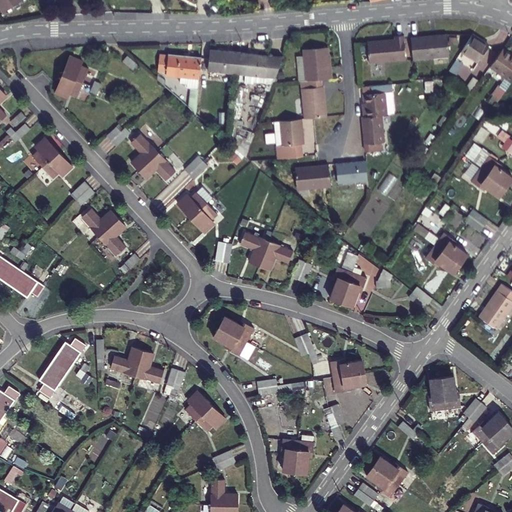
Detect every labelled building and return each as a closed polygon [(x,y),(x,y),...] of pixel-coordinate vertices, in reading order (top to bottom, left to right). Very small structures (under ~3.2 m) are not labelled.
[(16,0),(0,0),(0,17),(1,19),(20,5),(16,0)] [(489,43),(474,33),(463,49),(479,60),(489,43)] [(447,35),(410,39),(413,60),(449,57),(447,35)] [(368,43),(370,63),(405,60),(403,36),(394,37),(395,40),(368,43)] [(302,48),(305,80),(320,78),(332,77),(331,66),(329,66),(327,46),(302,48)] [(511,82),(511,80),(511,56),(502,49),(489,67),(504,77),(511,82)] [(237,75),(239,53),(209,51),(207,73),(237,75)] [(239,53),(237,75),(265,77),(273,78),(281,56),(239,53)] [(138,67),(123,54),(119,59),(133,72),(138,67)] [(198,79),(200,58),(167,55),(167,57),(159,56),(157,72),(166,73),(165,76),(180,77),(179,83),(188,84),(189,78),(198,79)] [(63,74),(82,83),(88,69),(80,66),(82,60),(70,56),(63,74)] [(281,56),(273,78),(277,78),(285,56),(281,56)] [(82,83),(63,74),(55,93),(67,97),(68,95),(76,98),(82,83)] [(473,74),(464,86),(471,91),(479,79),(473,74)] [(265,77),(237,75),(236,83),(264,85),(265,77)] [(498,85),(505,90),(511,82),(504,77),(498,85)] [(189,78),(188,84),(187,92),(191,92),(191,91),(197,92),(198,79),(189,78)] [(313,117),(326,116),(323,85),(321,85),(320,78),(305,80),(301,80),(306,118),(313,117)] [(362,107),(363,115),(382,114),(394,112),(391,82),(362,85),(364,107),(362,107)] [(196,104),(197,92),(191,91),(191,92),(189,108),(194,112),(195,114),(195,112),(196,104)] [(26,116),(21,110),(11,120),(16,125),(26,116)] [(382,114),(363,115),(366,151),(381,149),(381,141),(384,141),(382,114)] [(277,146),(279,158),(303,155),(302,143),(305,143),(302,118),(280,121),(275,122),(277,146)] [(29,129),(24,123),(14,133),(10,137),(15,142),(29,129)] [(106,137),(111,142),(126,129),(120,123),(106,137)] [(126,129),(111,142),(115,146),(129,132),(126,129)] [(139,169),(157,152),(139,133),(130,141),(140,152),(131,161),(139,169)] [(511,138),(508,136),(501,146),(511,153),(511,152),(511,138)] [(41,168),(58,152),(44,137),(35,146),(38,150),(31,157),(41,168)] [(234,151),(229,156),(236,163),(241,158),(234,151)] [(58,152),(41,168),(52,179),(58,172),(61,175),(71,166),(58,152)] [(157,152),(139,169),(147,177),(156,168),(167,180),(175,171),(157,152)] [(183,168),(188,174),(203,160),(198,155),(183,168)] [(479,168),(505,187),(511,177),(494,165),(497,162),(488,155),(479,168)] [(206,164),(203,160),(188,174),(191,178),(206,164)] [(368,180),(366,160),(338,163),(340,183),(368,180)] [(330,186),(327,164),(296,167),(298,188),(330,186)] [(505,187),(479,168),(469,181),(478,187),(481,184),(498,196),(505,187)] [(378,189),(387,194),(396,177),(388,172),(378,189)] [(75,202),(88,187),(85,184),(71,199),(75,202)] [(94,193),(88,187),(75,202),(82,208),(94,193)] [(402,189),(400,196),(411,199),(413,191),(402,189)] [(190,217),(205,203),(195,191),(189,197),(186,194),(176,203),(190,217)] [(205,203),(190,217),(204,232),(213,223),(210,219),(215,214),(205,203)] [(99,236),(118,219),(110,211),(101,219),(92,209),(83,218),(99,236)] [(469,216),(485,226),(488,222),(472,211),(469,216)] [(480,233),(485,226),(469,216),(464,222),(480,233)] [(118,219),(99,236),(117,256),(126,247),(116,235),(125,227),(118,219)] [(259,264),(268,240),(243,231),(239,242),(252,248),(247,259),(259,264)] [(435,244),(460,263),(467,253),(449,241),(451,238),(443,233),(435,244)] [(223,260),(230,242),(224,240),(218,258),(223,260)] [(268,240),(259,264),(270,268),(275,256),(288,261),(293,250),(268,240)] [(237,245),(230,242),(223,260),(230,263),(237,245)] [(460,263),(435,244),(425,258),(433,263),(435,260),(453,273),(460,263)] [(17,257),(23,261),(26,255),(21,252),(17,257)] [(347,253),(342,266),(353,270),(358,257),(347,253)] [(26,255),(23,261),(30,265),(33,260),(26,255)] [(125,264),(129,268),(139,259),(135,255),(125,264)] [(0,277),(8,283),(17,269),(0,257),(0,277)] [(291,276),(297,278),(303,261),(297,258),(291,276)] [(139,259),(129,268),(130,269),(139,260),(139,259)] [(303,261),(297,278),(303,281),(310,263),(303,261)] [(119,270),(123,274),(128,269),(124,265),(119,270)] [(341,302),(351,273),(336,268),(333,277),(336,279),(330,297),(341,302)] [(17,269),(8,283),(27,295),(30,291),(36,295),(42,286),(17,269)] [(351,273),(341,302),(352,306),(359,287),(362,289),(366,279),(351,273)] [(385,284),(371,283),(371,290),(384,291),(385,284)] [(410,284),(404,292),(408,296),(411,293),(422,301),(426,295),(410,284)] [(511,306),(511,292),(502,285),(479,317),(496,329),(511,306)] [(219,327),(246,341),(253,327),(245,323),(244,326),(224,316),(219,327)] [(246,341),(219,327),(213,337),(232,347),(230,351),(239,356),(246,341)] [(308,335),(302,337),(307,354),(313,353),(308,335)] [(307,354),(302,337),(296,338),(301,356),(307,354)] [(53,361),(66,370),(83,344),(75,339),(70,346),(65,342),(53,361)] [(106,342),(99,342),(98,361),(105,361),(106,342)] [(135,376),(143,350),(131,347),(128,359),(114,356),(110,368),(135,376)] [(143,350),(135,376),(160,383),(164,371),(149,366),(153,353),(143,350)] [(333,376),(364,371),(362,359),(341,363),(340,359),(331,361),(333,376)] [(66,370),(53,361),(41,379),(45,382),(41,389),(50,395),(66,370)] [(171,390),(178,373),(172,370),(165,387),(171,390)] [(364,371),(333,376),(336,393),(346,391),(345,387),(366,382),(364,371)] [(79,372),(76,376),(81,380),(84,375),(79,372)] [(185,375),(178,373),(171,390),(178,393),(185,375)] [(441,377),(445,409),(461,407),(460,397),(456,397),(454,375),(441,377)] [(81,380),(76,376),(72,381),(78,385),(81,380)] [(445,409),(441,377),(430,378),(431,400),(427,400),(428,410),(445,409)] [(257,390),(276,386),(275,380),(256,384),(257,390)] [(277,394),(276,386),(257,390),(259,397),(277,394)] [(0,417),(16,393),(8,387),(4,394),(0,390),(0,417)] [(196,421),(212,404),(198,391),(189,400),(193,404),(186,411),(196,421)] [(462,413),(468,417),(480,402),(474,397),(462,413)] [(55,410),(67,418),(73,410),(61,401),(55,410)] [(480,402),(468,417),(474,422),(486,406),(480,402)] [(212,404),(196,421),(207,432),(214,425),(217,428),(226,418),(212,404)] [(335,407),(329,409),(334,427),(340,426),(335,407)] [(482,442),(506,421),(498,412),(482,426),(480,424),(472,431),(482,442)] [(8,415),(4,420),(26,435),(30,429),(8,415)] [(412,429),(402,421),(397,427),(412,440),(417,434),(412,429)] [(511,427),(506,421),(482,442),(492,454),(500,447),(497,444),(511,429),(511,427)] [(416,425),(412,429),(417,434),(421,429),(416,425)] [(337,439),(334,428),(327,430),(330,441),(337,439)] [(294,472),(298,441),(282,439),(281,449),(285,450),(282,470),(294,472)] [(298,441),(294,472),(306,473),(309,453),(314,454),(315,443),(298,441)] [(498,470),(511,458),(507,451),(493,464),(498,470)] [(215,466),(231,458),(228,452),(212,460),(215,466)] [(373,465),(399,484),(408,472),(399,466),(397,469),(380,456),(373,465)] [(511,468),(511,457),(511,458),(498,470),(503,476),(511,468)] [(234,464),(231,458),(215,466),(218,472),(234,464)] [(19,469),(12,465),(3,480),(9,484),(19,469)] [(399,484),(373,465),(366,475),(383,487),(380,491),(390,497),(399,484)] [(211,504),(237,504),(237,494),(224,494),(224,478),(212,478),(211,504)] [(358,489),(373,500),(377,495),(361,484),(358,489)] [(369,505),(373,500),(358,489),(354,494),(369,505)] [(0,490),(0,509),(4,511),(9,511),(12,509),(16,511),(18,511),(23,505),(0,490)] [(69,511),(71,510),(58,502),(53,511),(54,511),(69,511)]
